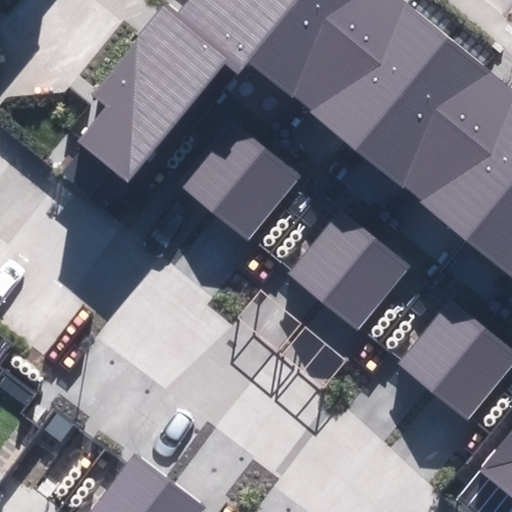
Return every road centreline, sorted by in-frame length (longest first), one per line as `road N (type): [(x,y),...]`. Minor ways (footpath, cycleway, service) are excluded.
road 1 (residential): [(0,205),(372,511)]
road 2 (residential): [(0,96),(75,0)]
